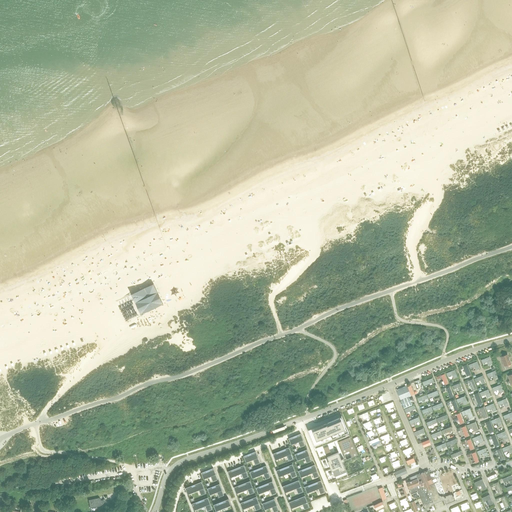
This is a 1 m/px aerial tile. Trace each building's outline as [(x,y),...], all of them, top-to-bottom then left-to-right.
[(153,283),(131,294),(134,300),(136,299),(139,307),(137,308),(141,314),(163,304),(153,283)] [(168,307),(156,312),(159,320),(172,316),(168,307)] [(150,313),(135,321),(142,333),(156,325),(150,313)] [(503,356),(502,354),(500,355),(501,357),(500,357),(504,366),(510,363),(507,354),(503,356)] [(492,364),(489,357),(481,360),(482,363),(487,362),(488,365),(492,364)] [(477,362),(468,365),(470,368),(474,367),(475,370),(479,368),(477,362)] [(454,370),(446,373),(447,377),(452,375),(453,378),(457,377),(454,370)] [(495,371),(486,374),(488,378),(492,376),(494,379),(497,378),(495,371)] [(482,375),(474,379),(475,382),(480,380),(481,384),(485,383),(482,375)] [(460,383),(451,386),(452,389),(457,388),(459,392),(462,391),(460,387),(461,386),(460,383)] [(500,385),(492,388),(493,391),(498,390),(499,393),(503,392),(500,385)] [(407,386),(396,391),(403,408),(412,405),(408,397),(411,396),(407,386)] [(488,390),(479,393),(481,396),(486,394),(487,398),(491,396),(488,390)] [(464,396),(456,399),(457,403),(462,401),(463,405),(467,403),(464,396)] [(506,399),(497,402),(499,405),(503,404),(505,407),(508,406),(506,399)] [(390,404),(382,406),(385,414),(392,412),(390,404)] [(493,404),(485,407),(486,410),(491,409),(492,412),(496,410),(493,404)] [(469,409),(461,412),(462,416),(467,415),(469,419),(473,417),(469,409)] [(511,414),(511,413),(503,416),(504,420),(509,418),(510,421),(511,420),(511,414)] [(329,421),(308,430),(308,431),(315,447),(315,448),(329,481),(336,478),(347,473),(342,461),(344,460),(358,455),(348,433),(342,417),(329,422),(329,421)] [(499,417),(490,421),(492,424),(496,423),(498,426),(502,424),(499,417)] [(362,430),(369,427),(367,422),(360,425),(362,430)] [(475,422),(466,425),(468,429),(472,427),(474,432),(478,430),(475,422)] [(370,431),(364,433),(367,442),(368,441),(371,450),(377,448),(374,439),(372,440),(371,437),(371,436),(370,431)] [(505,431),(496,435),(497,438),(502,436),(504,440),(507,438),(505,431)] [(300,433),(288,438),(291,444),(291,443),(298,440),(300,447),(305,445),(300,433)] [(480,435),(472,439),(473,442),(478,440),(479,444),(483,442),(480,435)] [(511,449),(510,445),(502,449),(503,452),(508,450),(509,454),(511,452),(511,449)] [(288,447),(272,454),(275,460),(274,459),(285,455),(288,461),(293,459),(288,447)] [(485,448),(477,452),(478,455),(483,453),(484,457),(488,455),(485,448)] [(307,449),(295,454),(297,460),(297,459),(304,456),(306,463),(311,461),(307,449)] [(255,451),(243,456),(246,462),(246,461),(252,458),(255,465),(260,463),(255,451)] [(386,461),(394,458),(392,452),(384,455),(386,461)] [(364,454),(357,457),(360,463),(367,460),(364,454)] [(383,464),(380,458),(374,460),(377,467),(383,464)] [(351,464),(353,469),(359,467),(357,461),(351,464)] [(395,462),(388,464),(391,470),(397,467),(395,462)] [(361,466),(364,473),(367,472),(366,471),(370,469),(367,463),(361,466)] [(292,464),(276,470),(278,477),(279,477),(278,476),(289,471),(291,478),(297,476),(292,464)] [(314,464),(298,471),(300,477),(301,477),(300,476),(311,472),(314,478),(319,476),(314,464)] [(243,465),(227,471),(230,478),(230,477),(240,472),(243,479),(248,477),(243,465)] [(265,465),(249,472),(252,478),(252,477),(263,473),(265,479),(270,477),(265,465)] [(213,468),(201,473),(203,479),(204,479),(203,478),(210,475),(213,481),(218,479),(213,468)] [(440,501),(439,499),(434,485),(434,484),(432,480),(433,480),(432,477),(431,478),(428,470),(409,478),(410,481),(406,483),(409,489),(411,494),(415,492),(415,491),(417,490),(425,507),(440,501)] [(367,482),(375,478),(372,472),(364,475),(367,482)] [(511,477),(511,475),(502,479),(504,483),(509,481),(510,484),(511,483),(511,477)] [(298,480),(282,486),(285,493),(284,492),(295,487),(298,493),(303,491),(298,480)] [(320,480),(304,487),(307,493),(307,492),(318,488),(320,494),(325,492),(320,480)] [(482,480),(474,483),(476,487),(480,485),(482,490),(486,488),(482,480)] [(201,481),(185,488),(187,494),(188,494),(187,493),(198,489),(201,495),(206,493),(201,481)] [(250,481),(233,487),(236,494),(236,493),(247,488),(249,494),(254,492),(250,481)] [(272,481),(255,487),(258,494),(258,493),(269,488),(271,495),(276,493),(272,481)] [(503,491),(498,481),(494,483),(499,493),(503,491)] [(219,483),(207,488),(210,495),(209,494),(216,491),(219,497),(224,495),(219,483)] [(382,487),(378,489),(382,500),(386,498),(382,487)] [(455,501),(453,497),(454,496),(453,496),(451,495),(451,494),(450,494),(450,495),(443,497),(446,504),(455,501)] [(489,495),(481,498),(483,502),(487,500),(489,506),(493,504),(489,495)] [(508,505),(504,495),(500,497),(504,507),(508,505)] [(304,496),(288,502),(291,509),(291,508),(291,507),(302,503),(304,509),(309,507),(304,496)] [(207,497),(191,504),(194,510),(194,509),(204,505),(207,511),(212,509),(207,497)] [(256,497),(240,503),(242,510),(243,509),(242,508),(253,504),(255,510),(260,508),(256,497)] [(102,509),(104,507),(108,503),(104,499),(104,498),(103,499),(101,501),(99,498),(88,500),(90,508),(99,506),(102,509)] [(228,498),(213,504),(216,511),(216,510),(216,509),(230,504),(230,505),(231,505),(228,498)] [(274,498),(262,503),(264,510),(265,510),(264,509),(271,506),(273,511),(279,510),(274,498)] [(413,511),(414,511),(418,511),(414,501),(409,503),(413,511)]
